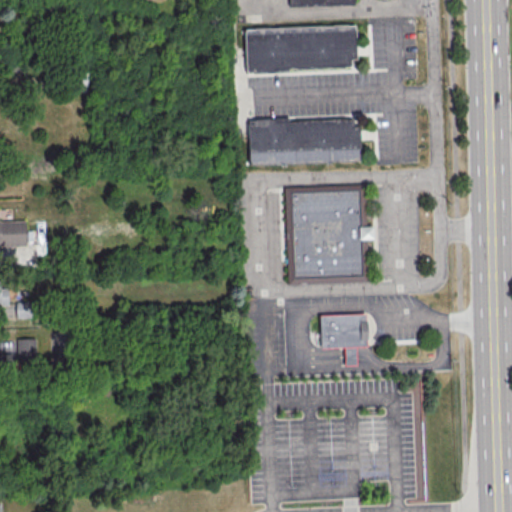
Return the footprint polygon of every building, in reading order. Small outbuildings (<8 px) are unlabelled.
[(355,0),(356,5),(291,8),(290,0),(355,0)] [(245,30),(356,25),(357,59),(350,60),(350,67),(288,70),(288,73),(247,75),(245,30)] [(251,165),(249,120),(290,118),(291,122),(352,119),(353,126),(360,126),(362,159),(251,165)] [(287,283),(283,186),(364,183),(365,225),(371,225),(372,238),(366,238),(367,280),(287,283)] [(0,245),(24,245),(24,220),(0,220),(0,245)] [(318,315),(364,313),(366,345),(354,346),(355,363),(344,364),(343,346),(319,347),(318,315)] [(34,338),(16,338),(16,362),(34,362),(34,338)]
